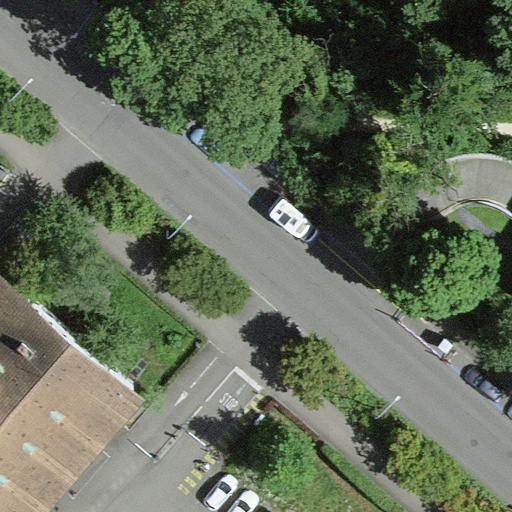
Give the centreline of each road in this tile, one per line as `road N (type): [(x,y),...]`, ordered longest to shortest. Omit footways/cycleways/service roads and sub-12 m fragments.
road 1 (unclassified): [(511,446),(200,171)]
road 2 (residential): [(200,171),(0,0)]
